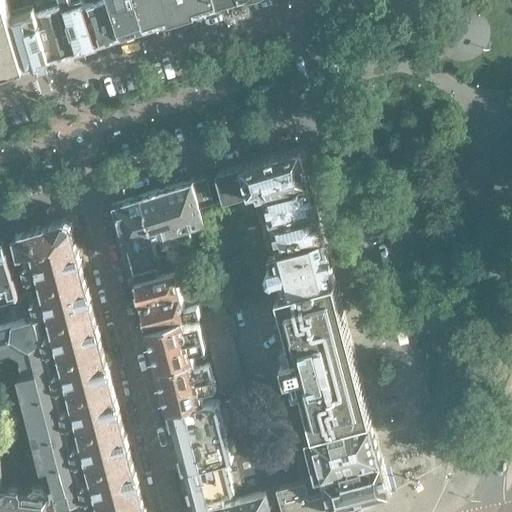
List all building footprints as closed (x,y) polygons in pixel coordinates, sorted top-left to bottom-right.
[(0,0),(0,68),(26,61),(7,0),(0,0)] [(114,0),(7,0),(26,61),(79,44),(100,38),(99,38),(123,30),(114,0)] [(147,22),(139,0),(114,0),(123,30),(147,22)] [(220,1),(220,0),(219,0),(139,0),(147,22),(171,15),(196,8),(198,7),(217,1),(217,2),(220,1)] [(309,179),(307,169),(301,146),(299,146),(299,147),(282,152),(281,151),(279,152),(280,152),(263,157),(261,158),(244,163),(242,163),(218,171),(227,201),(249,195),(309,179)] [(214,205),(205,176),(193,179),(201,208),(214,205)] [(201,208),(193,179),(193,178),(167,186),(178,226),(204,218),(201,208)] [(324,236),(316,208),(314,199),(316,198),(317,197),(317,195),(317,193),(317,192),(316,190),(315,188),(314,187),(311,188),(309,179),(249,195),(266,252),(275,250),(324,236)] [(178,226),(167,186),(141,194),(152,234),(178,226)] [(162,271),(152,234),(141,194),(115,202),(135,279),(162,271)] [(75,235),(74,233),(71,222),(72,222),(71,221),(70,220),(70,219),(68,218),(67,218),(66,217),(65,218),(65,217),(63,218),(53,221),(51,222),(25,230),(25,229),(16,232),(20,249),(28,247),(29,251),(34,250),(33,246),(74,235),(75,235)] [(80,259),(81,259),(78,249),(74,235),(33,246),(34,250),(36,258),(23,262),(27,275),(40,272),(43,283),(84,272),(80,259)] [(0,299),(20,292),(4,237),(4,236),(0,237),(0,299)] [(334,277),(324,236),(275,250),(277,260),(271,261),(272,264),(268,265),(265,270),(267,276),(272,279),(282,277),(285,290),(335,278),(334,277)] [(180,291),(177,279),(190,276),(187,264),(162,271),(135,279),(141,302),(180,291)] [(93,309),(90,296),(91,296),(88,285),(87,285),(84,272),(43,283),(45,294),(33,297),(36,312),(49,309),(52,320),(93,309)] [(356,360),(350,335),(341,302),(335,278),(285,290),(275,293),(292,356),(285,358),(286,363),(276,365),(278,374),(288,372),(290,377),(297,375),(312,433),(372,418),(372,417),(361,379),(357,360),(356,360)] [(413,299),(410,284),(401,287),(400,287),(399,287),(403,302),(404,302),(405,301),(413,299)] [(36,312),(33,297),(30,289),(20,292),(27,315),(0,323),(0,349),(12,346),(20,352),(26,370),(18,372),(42,464),(50,462),(57,489),(50,492),(54,507),(53,511),(88,511),(84,496),(80,481),(75,459),(71,444),(65,423),(61,408),(56,386),(52,371),(46,349),(42,334),(36,312)] [(200,311),(197,301),(184,305),(180,291),(141,302),(147,326),(182,316),(200,311)] [(0,322),(26,314),(21,300),(1,306),(3,310),(0,310),(0,322)] [(103,346),(100,333),(97,322),(93,309),(52,320),(55,331),(42,334),(46,349),(59,346),(62,357),(103,346)] [(248,386),(233,331),(237,330),(232,313),(228,314),(227,309),(202,316),(223,393),(228,392),(248,386)] [(202,333),(199,321),(184,325),(182,316),(147,326),(153,347),(202,333)] [(193,358),(191,349),(205,345),(202,333),(153,347),(158,367),(193,358)] [(113,383),(109,370),(110,369),(107,359),(106,359),(103,346),(62,357),(65,368),(52,371),(56,386),(68,383),(71,393),(113,383)] [(212,375),(209,362),(195,366),(193,358),(158,367),(163,388),(212,375)] [(203,399),(201,391),(216,387),(212,375),(163,388),(168,408),(203,399)] [(122,419),(119,406),(117,396),(116,396),(113,383),(71,393),(74,404),(61,408),(65,423),(78,419),(81,430),(122,419)] [(203,399),(168,408),(183,466),(228,454),(233,452),(219,399),(207,398),(203,399)] [(382,456),(372,419),(372,418),(312,433),(290,439),(300,478),(382,456)] [(132,456),(128,443),(129,443),(126,432),(125,433),(122,419),(81,430),(84,441),(71,444),(75,459),(88,456),(90,467),(132,456)] [(228,454),(183,466),(183,467),(190,491),(193,505),(219,499),(226,497),(224,489),(236,486),(228,454)] [(141,493),(138,480),(139,480),(136,469),(135,469),(132,456),(90,467),(93,478),(80,481),(84,496),(97,493),(100,504),(141,493)] [(391,490),(383,457),(382,456),(300,478),(269,486),(275,511),(302,511),(310,510),(332,505),(334,504),(351,500),(351,501),(354,500),(353,500),(370,495),(370,496),(373,495),(372,494),(389,490),(391,490)] [(53,511),(54,507),(50,492),(23,489),(18,484),(12,483),(6,487),(0,486),(0,511),(53,511)] [(275,511),(269,486),(242,493),(247,511),(275,511)] [(147,511),(145,506),(141,493),(100,504),(102,511),(147,511)] [(247,511),(242,493),(226,497),(219,499),(222,511),(247,511)] [(222,511),(219,499),(193,505),(195,511),(222,511)]
